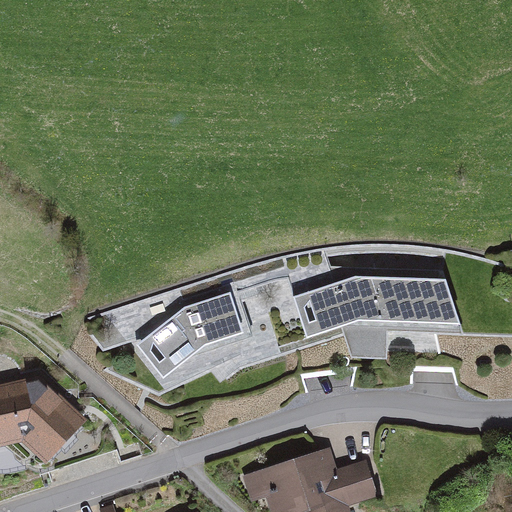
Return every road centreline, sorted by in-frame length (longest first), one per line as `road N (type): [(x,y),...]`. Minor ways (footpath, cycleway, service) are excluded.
road 1 (residential): [(176,457),(329,408),(511,415)]
road 2 (residential): [(39,335),(176,457)]
road 3 (residential): [(21,511),(176,457)]
